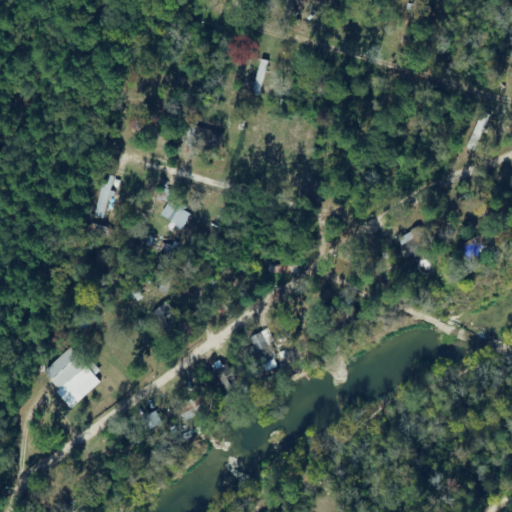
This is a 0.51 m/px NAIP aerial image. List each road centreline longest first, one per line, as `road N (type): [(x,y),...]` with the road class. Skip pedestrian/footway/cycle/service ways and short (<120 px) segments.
road 1 (residential): [(0,495),(289,314),(458,268),(511,227)]
road 2 (residential): [(458,268),(89,178)]
road 3 (track): [(347,302),(511,353)]
